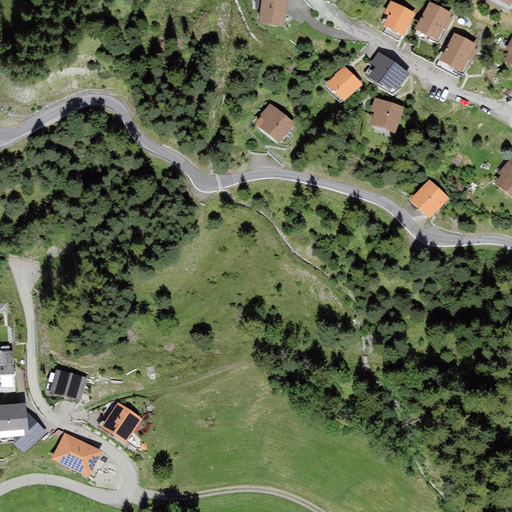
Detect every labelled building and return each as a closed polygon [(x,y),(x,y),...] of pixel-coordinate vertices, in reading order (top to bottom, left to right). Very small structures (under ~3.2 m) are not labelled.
[(284,27),(287,0),(261,0),(258,23),(284,27)] [(403,36),(415,14),(391,1),(384,13),(388,16),(383,26),(403,36)] [(430,2),(415,30),(437,41),(444,28),(450,17),(452,14),(430,2)] [(453,19),(450,17),(444,28),(447,30),(453,19)] [(440,60),(462,72),(468,60),(475,49),(477,45),(454,33),(440,60)] [(511,37),(505,50),(508,52),(503,61),(511,65),(511,37)] [(475,49),(468,60),(472,62),(478,50),(475,49)] [(392,87),(398,92),(410,74),(378,52),(370,63),(376,67),(369,76),(389,91),(392,87)] [(344,102),(363,85),(346,66),(327,82),(344,102)] [(404,107),(374,98),(370,111),(374,112),(370,124),(396,133),(404,107)] [(279,144),(295,123),(271,104),(270,103),(260,115),(261,116),(254,124),(279,144)] [(511,156),(498,173),(501,176),(495,183),(506,193),(511,185),(511,156)] [(429,219),(450,198),(430,179),(410,200),(429,219)] [(13,352),(0,351),(0,392),(15,392),(13,352)] [(65,397),(71,374),(56,370),(50,393),(65,397)] [(81,401),(86,378),(71,374),(65,397),(81,401)] [(142,420),(118,402),(101,428),(124,444),(142,420)] [(26,403),(0,405),(0,437),(22,436),(28,436),(26,412),(26,403)] [(47,433),(26,412),(28,436),(22,436),(14,443),(23,454),(47,433)] [(102,452),(64,433),(51,459),(89,478),(102,452)]
